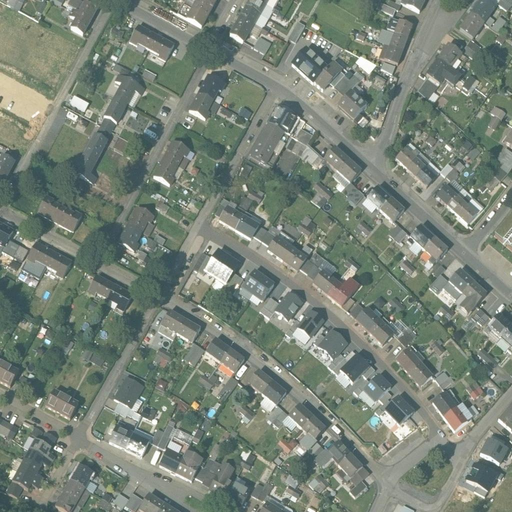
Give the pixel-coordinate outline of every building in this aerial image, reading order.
[(22,5),(12,0),(9,0),(7,6),(10,8),(10,9),(17,13),(22,5)] [(84,6),(72,0),(69,6),(57,0),(51,0),(50,3),(65,11),(67,7),(72,10),(70,14),(89,24),(96,11),(84,5),(84,6)] [(216,0),(198,0),(195,6),(210,13),(216,0)] [(264,6),(253,0),(251,0),(246,9),(259,16),(264,6)] [(421,0),(412,0),(412,1),(411,0),(407,8),(418,14),(425,2),(421,0)] [(43,1),(37,11),(40,12),(38,15),(41,16),(48,4),(43,1)] [(494,10),(481,1),(470,16),(483,25),(494,10)] [(210,13),(195,6),(192,11),(183,6),(177,17),(201,30),(210,13)] [(395,12),(384,7),(381,13),(393,18),(395,12)] [(259,16),(246,9),(240,19),(253,26),(259,16)] [(89,24),(70,14),(68,18),(75,22),(70,31),(82,37),(89,24)] [(483,25),(470,16),(460,31),(472,40),(483,25)] [(253,26),(240,19),(234,30),(247,37),(253,26)] [(411,29),(391,21),(390,24),(387,26),(388,28),(387,31),(387,32),(395,34),(394,36),(396,37),(406,41),(411,29)] [(156,38),(138,28),(129,44),(136,48),(134,52),(144,57),(148,51),(156,38)] [(118,32),(113,29),(110,34),(115,38),(118,32)] [(509,35),(504,32),(500,37),(505,41),(509,35)] [(263,55),(268,43),(257,37),(251,49),(263,55)] [(406,41),(396,37),(394,42),(392,41),(389,49),(391,50),(402,54),(406,41)] [(505,41),(500,37),(496,43),(501,47),(505,41)] [(174,47),(156,38),(148,51),(159,57),(158,59),(165,63),(174,47)] [(471,58),(477,47),(469,42),(463,53),(471,58)] [(460,57),(448,48),(437,62),(454,75),(460,66),(456,63),(460,57)] [(402,54),(391,50),(389,55),(387,54),(384,62),(397,67),(402,54)] [(327,71),(306,52),(293,68),(313,86),(314,86),(327,71)] [(368,75),(374,68),(359,56),(353,64),(368,75)] [(454,75),(437,62),(426,77),(439,86),(443,81),(453,88),(460,79),(454,75)] [(395,69),(384,65),(381,71),(392,77),(395,69)] [(327,71),(314,86),(323,94),(329,87),(340,75),(331,67),(327,71)] [(340,75),(329,87),(333,90),(334,89),(344,78),(340,75)] [(382,86),(385,82),(376,75),(373,80),(382,86)] [(125,81),(118,77),(115,83),(122,87),(114,100),(126,107),(133,93),(140,97),(143,91),(136,87),(137,87),(125,81)] [(344,78),(334,89),(345,99),(350,94),(360,83),(354,77),(349,83),(344,78)] [(208,78),(198,96),(212,103),(218,92),(220,94),(224,86),(208,78)] [(475,82),(470,78),(466,83),(471,87),(475,82)] [(427,81),(418,94),(427,103),(437,89),(427,81)] [(471,87),(466,83),(462,89),(467,93),(471,87)] [(345,99),(337,108),(353,123),(366,109),(350,94),(345,99)] [(212,103),(198,96),(189,114),(205,122),(208,115),(206,114),(212,103)] [(82,112),(86,104),(70,97),(67,105),(82,112)] [(114,100),(104,120),(105,120),(101,129),(110,134),(115,125),(116,126),(126,107),(114,100)] [(299,122),(278,110),(268,127),(289,139),(299,122)] [(504,116),(498,112),(494,118),(500,122),(504,116)] [(500,122),(494,118),(490,124),(496,128),(500,122)] [(289,139),(268,127),(250,159),(271,170),(289,139)] [(95,137),(84,157),(96,163),(106,143),(105,143),(110,134),(101,129),(96,138),(95,137)] [(306,135),(300,145),(306,148),(312,138),(306,135)] [(188,153),(172,144),(163,162),(176,169),(177,169),(182,172),(188,161),(184,159),(188,153)] [(511,155),(503,149),(493,163),(499,167),(494,173),(502,180),(511,166),(511,155)] [(347,162),(334,150),(323,162),(336,174),(347,162)] [(412,154),(410,156),(404,151),(395,161),(406,171),(415,161),(417,159),(412,154)] [(84,157),(77,170),(70,166),(67,172),(74,176),(85,182),(86,182),(93,186),(96,180),(89,176),(96,163),(84,157)] [(14,164),(2,158),(0,161),(0,173),(7,177),(14,164)] [(415,161),(406,171),(416,180),(425,170),(427,168),(422,163),(420,165),(415,161)] [(163,162),(153,180),(169,188),(173,181),(171,180),(176,169),(163,162)] [(360,173),(347,162),(336,174),(349,186),(360,173)] [(243,177),(248,168),(244,166),(239,175),(243,177)] [(447,166),(440,175),(445,180),(445,179),(453,171),(447,166)] [(431,175),(425,170),(416,180),(426,189),(434,180),(430,177),(431,175)] [(453,171),(445,179),(451,184),(458,176),(453,171)] [(85,185),(80,182),(77,187),(83,190),(85,185)] [(323,189),(318,184),(313,189),(318,194),(323,189)] [(449,185),(436,199),(447,208),(456,198),(459,194),(449,185)] [(323,189),(318,194),(323,198),(328,193),(323,189)] [(390,201),(377,189),(366,201),(379,213),(390,201)] [(256,197),(251,193),(247,199),(253,202),(256,197)] [(262,200),(256,197),(253,202),(258,206),(262,200)] [(456,198),(447,208),(456,217),(464,208),(460,205),(462,204),(456,198)] [(53,203),(46,199),(37,215),(55,225),(62,211),(52,205),(53,203)] [(404,213),(390,201),(379,213),(393,225),(404,213)] [(163,206),(159,203),(155,210),(162,214),(166,207),(163,206)] [(221,221),(219,224),(235,233),(243,220),(233,214),(236,210),(229,206),(221,221)] [(221,207),(215,217),(221,221),(227,210),(221,207)] [(464,208),(456,217),(467,227),(475,218),(470,214),(472,213),(465,207),(464,208)] [(153,219),(137,210),(127,228),(141,235),(147,238),(153,228),(149,225),(153,219)] [(73,217),(62,211),(55,225),(73,234),(81,219),(74,215),(73,217)] [(511,216),(495,237),(511,251),(511,216)] [(258,229),(243,220),(235,233),(250,242),(252,239),(258,229)] [(361,223),(357,229),(362,233),(366,228),(361,223)] [(301,225),(297,231),(302,234),(306,229),(301,225)] [(12,234),(0,226),(0,247),(4,249),(12,234)] [(387,235),(397,244),(405,235),(395,226),(387,235)] [(127,228),(118,246),(133,254),(137,247),(135,246),(141,235),(127,228)] [(366,228),(362,233),(366,237),(371,232),(366,228)] [(434,240),(421,228),(410,240),(423,252),(434,240)] [(267,234),(258,229),(252,239),(261,244),(267,234)] [(312,233),(306,229),(302,234),(308,238),(312,233)] [(276,240),(267,234),(261,244),(269,250),(276,240)] [(291,251),(276,240),(269,250),(267,253),(282,264),(291,251)] [(447,252),(434,240),(423,252),(436,264),(447,252)] [(157,245),(151,242),(147,249),(153,252),(157,245)] [(53,255),(35,246),(27,262),(34,266),(35,263),(46,269),(53,255)] [(299,256),(291,251),(282,264),(297,274),(299,271),(306,261),(312,253),(305,248),(299,256)] [(215,281),(228,261),(218,254),(213,262),(204,275),(205,275),(215,281)] [(71,265),(53,255),(46,269),(43,275),(54,280),(55,277),(62,281),(71,265)] [(309,263),(306,261),(299,271),(307,277),(321,259),(315,255),(309,263)] [(204,275),(213,262),(207,258),(198,274),(203,278),(205,275),(204,275)] [(307,277),(306,278),(314,284),(323,274),(319,271),(325,263),(321,259),(307,277)] [(228,261),(215,281),(224,287),(224,288),(232,276),(238,267),(228,261)] [(349,261),(344,266),(349,270),(354,265),(349,261)] [(19,267),(12,263),(10,267),(17,271),(19,267)] [(404,263),(400,268),(405,272),(409,267),(404,263)] [(354,265),(349,270),(355,275),(359,269),(354,265)] [(409,267),(405,272),(410,277),(414,272),(409,267)] [(459,272),(448,285),(461,297),(472,284),(459,272)] [(242,290),(252,297),(264,281),(254,274),(242,290)] [(337,286),(323,274),(314,284),(313,286),(327,298),(337,286)] [(237,279),(232,276),(224,288),(224,287),(222,290),(228,294),(237,279)] [(114,288),(96,279),(88,294),(95,298),(96,296),(107,302),(114,288)] [(243,282),(237,279),(228,294),(233,297),(243,282)] [(337,286),(327,298),(341,309),(349,300),(359,288),(350,280),(342,290),(337,286)] [(273,288),(264,281),(252,297),(262,304),(273,288)] [(472,284),(461,297),(467,302),(463,306),(460,310),(467,316),(474,308),(475,308),(486,296),(472,284)] [(132,298),(114,288),(107,302),(117,308),(116,310),(123,314),(132,298)] [(37,290),(36,290),(33,296),(38,299),(41,293),(37,290)] [(287,323),(301,306),(288,296),(280,308),(275,314),(287,323)] [(461,297),(457,301),(463,306),(467,302),(461,297)] [(275,304),(270,300),(259,314),(264,318),(275,304)] [(354,305),(349,300),(341,309),(346,314),(354,305)] [(394,300),(389,305),(394,310),(398,305),(394,300)] [(96,307),(90,304),(88,310),(93,312),(96,307)] [(275,304),(264,318),(269,322),(275,314),(280,308),(275,304)] [(398,305),(394,310),(398,315),(403,310),(398,305)] [(357,306),(349,316),(354,321),(363,312),(357,306)] [(102,310),(96,307),(93,312),(99,316),(102,310)] [(443,307),(439,312),(443,317),(448,311),(443,307)] [(367,311),(356,323),(369,335),(380,324),(367,311)] [(453,316),(448,311),(443,317),(448,321),(453,316)] [(479,311),(471,320),(476,324),(477,324),(484,316),(479,311)] [(310,341),(323,323),(310,313),(300,326),(297,331),(310,341)] [(184,323),(169,314),(161,328),(176,337),(184,323)] [(484,316),(477,324),(481,328),(489,320),(484,316)] [(498,317),(483,334),(487,338),(491,333),(500,341),(511,329),(498,317)] [(200,332),(184,323),(176,337),(191,346),(200,332)] [(297,331),(300,326),(296,323),(285,337),(290,340),(297,331)] [(393,337),(380,324),(369,335),(382,348),(393,337)] [(511,329),(500,341),(511,351),(511,329)] [(347,346),(332,333),(325,341),(318,350),(332,362),(347,346)] [(318,350),(325,341),(321,337),(313,346),(318,350)] [(215,342),(205,355),(220,366),(229,352),(215,342)] [(435,343),(430,348),(434,353),(439,348),(435,343)] [(194,347),(184,362),(189,365),(199,350),(194,347)] [(439,348),(434,353),(439,358),(444,353),(439,348)] [(80,358),(87,362),(91,353),(84,349),(80,358)] [(199,350),(189,365),(194,368),(204,353),(199,350)] [(166,354),(160,351),(157,357),(162,360),(166,354)] [(482,351),(477,357),(482,361),(487,356),(482,351)] [(244,362),(229,352),(220,366),(234,376),(244,362)] [(407,352),(395,363),(407,376),(419,366),(407,352)] [(94,354),(89,362),(99,368),(104,360),(94,354)] [(172,358),(166,354),(162,360),(168,364),(172,358)] [(332,373),(344,361),(340,356),(327,369),(332,373)] [(492,360),(487,356),(482,361),(487,365),(492,360)] [(362,377),(369,370),(368,370),(356,358),(349,365),(339,374),(341,375),(352,387),(362,377)] [(337,379),(341,375),(339,374),(349,365),(344,361),(332,373),(337,379)] [(0,364),(0,384),(10,390),(18,374),(0,364)] [(419,366),(407,376),(419,390),(431,380),(419,366)] [(370,368),(368,370),(369,370),(362,377),(366,382),(374,373),(370,368)] [(258,373),(248,386),(261,397),(272,384),(258,373)] [(439,390),(450,383),(443,373),(433,380),(439,390)] [(203,378),(199,384),(204,387),(208,382),(203,378)] [(390,391),(378,378),(370,386),(363,393),(375,406),(378,402),(387,394),(390,391)] [(126,380),(114,402),(130,411),(142,389),(126,380)] [(218,394),(224,399),(236,385),(230,380),(218,394)] [(214,386),(208,382),(204,387),(210,391),(214,386)] [(370,386),(366,382),(353,394),(357,399),(363,393),(370,386)] [(286,396),(272,384),(261,397),(275,408),(286,396)] [(471,387),(466,391),(470,396),(475,392),(471,387)] [(475,392),(470,396),(474,402),(479,398),(475,392)] [(78,406),(53,393),(45,409),(69,422),(78,406)] [(391,398),(387,394),(378,402),(383,407),(387,402),(391,398)] [(445,396),(432,406),(443,420),(455,411),(445,396)] [(412,416),(397,401),(391,407),(384,414),(399,428),(412,416)] [(391,407),(387,402),(383,407),(374,415),(379,419),(384,414),(391,407)] [(299,407),(288,419),(301,431),(312,419),(299,407)] [(244,408),(239,414),(245,418),(249,413),(244,408)] [(455,411),(443,420),(454,435),(470,422),(460,408),(455,411)] [(511,411),(509,409),(498,423),(510,434),(511,431),(511,411)] [(149,415),(143,412),(140,419),(146,421),(149,415)] [(254,417),(249,413),(245,418),(250,422),(254,417)] [(282,415),(273,426),(278,430),(287,420),(282,415)] [(312,419),(301,431),(307,437),(299,446),(307,453),(315,445),(314,443),(325,431),(312,419)] [(7,426),(2,436),(7,439),(13,428),(7,426)] [(163,436),(157,449),(164,452),(174,430),(168,427),(163,436)] [(18,431),(13,428),(7,439),(12,442),(18,431)] [(132,437),(116,429),(109,445),(125,453),(132,437)] [(157,432),(151,445),(157,449),(163,436),(157,432)] [(56,440),(45,435),(43,440),(53,445),(56,440)] [(132,437),(125,453),(141,460),(148,444),(132,437)] [(200,440),(195,437),(192,443),(197,446),(200,440)] [(487,442),(502,450),(504,444),(490,437),(487,442)] [(53,445),(43,440),(40,445),(50,450),(53,445)] [(189,448),(173,440),(167,453),(159,469),(175,477),(186,454),(189,448)] [(282,441),(278,446),(283,451),(287,446),(282,441)] [(40,445),(35,442),(29,453),(52,465),(55,460),(47,456),(50,450),(40,445)] [(479,458),(498,468),(507,452),(502,450),(487,442),(479,458)] [(338,444),(326,455),(325,453),(316,462),(313,465),(320,472),(325,472),(334,464),(338,468),(350,457),(338,444)] [(315,445),(307,453),(312,458),(320,449),(315,445)] [(292,450),(287,446),(283,451),(287,456),(292,450)] [(320,449),(312,458),(316,462),(325,454),(320,449)] [(52,465),(29,453),(23,463),(39,472),(42,466),(49,470),(52,465)] [(199,461),(186,454),(175,477),(191,485),(199,469),(196,467),(199,461)] [(368,477),(350,457),(338,468),(356,488),(361,484),(368,477)] [(202,471),(201,470),(195,481),(202,485),(208,474),(214,464),(208,460),(202,471)] [(245,463),(240,460),(236,466),(242,469),(245,463)] [(39,472),(23,463),(17,474),(40,486),(43,481),(36,477),(39,472)] [(251,467),(245,463),(242,469),(248,473),(251,467)] [(214,464),(208,474),(214,478),(220,467),(214,464)] [(93,476),(79,468),(70,483),(89,494),(98,479),(93,476)] [(223,468),(208,494),(224,502),(232,487),(227,484),(233,473),(223,468)] [(476,489),(487,494),(495,480),(484,474),(474,468),(466,483),(476,489)] [(495,480),(500,483),(503,477),(487,469),(484,474),(495,480)] [(40,486),(17,474),(12,484),(22,490),(27,493),(30,487),(37,491),(40,486)] [(319,477),(314,482),(318,487),(323,482),(319,477)] [(328,487),(323,482),(318,487),(323,492),(328,487)] [(70,483),(55,510),(58,511),(72,511),(75,507),(80,510),(89,494),(70,483)] [(22,490),(12,484),(9,489),(19,495),(22,490)] [(356,488),(349,495),(354,500),(366,489),(361,484),(356,488)] [(248,495),(232,487),(224,502),(240,511),(248,495)] [(289,488),(286,494),(291,497),(295,492),(289,488)] [(19,495),(9,489),(5,496),(17,500),(19,495)] [(487,494),(476,489),(473,494),(484,500),(487,494)] [(295,492),(291,497),(297,501),(301,495),(295,492)] [(111,499),(105,496),(102,501),(107,505),(111,499)] [(128,503),(119,496),(112,506),(121,511),(127,505),(128,503)] [(142,503),(132,496),(128,503),(127,505),(137,511),(142,503)] [(148,498),(139,511),(160,511),(163,507),(148,498)] [(107,505),(102,501),(98,507),(104,510),(107,505)]
